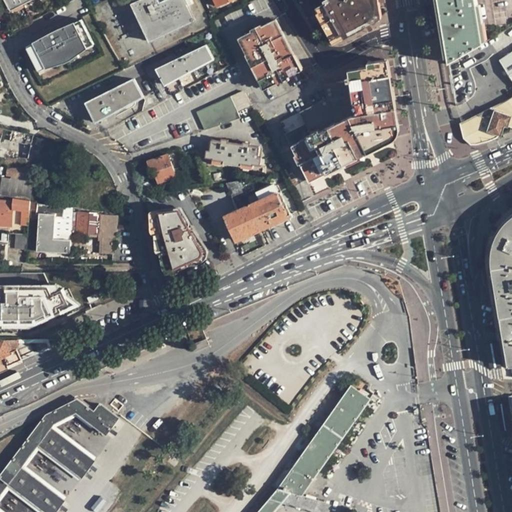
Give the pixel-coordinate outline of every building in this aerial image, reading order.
[(137,13),(160,2),(158,0),(141,0),(133,4),(137,13)] [(185,0),(164,0),(160,2),(137,13),(147,33),(192,13),(185,0)] [(379,18),(376,0),(317,0),(313,2),(336,42),(379,18)] [(438,0),(449,63),(480,45),(472,0),(438,0)] [(70,2),(53,10),(57,16),(73,9),(70,2)] [(195,20),(192,13),(147,33),(150,42),(195,20)] [(48,24),(43,15),(18,26),(24,37),(30,34),(30,33),(48,24)] [(299,71),(273,21),(240,37),(266,88),(299,71)] [(56,32),(33,43),(38,53),(33,56),(36,62),(41,59),(42,62),(63,52),(65,50),(56,32)] [(105,48),(118,73),(124,70),(111,46),(105,48)] [(213,58),(206,46),(158,69),(166,83),(213,58)] [(41,59),(36,62),(41,65),(47,65),(65,56),(63,52),(42,62),(41,59)] [(511,79),(511,52),(500,61),(511,79)] [(378,140),(396,132),(396,127),(385,60),(368,62),(369,67),(359,68),(360,72),(349,73),(350,81),(324,85),(327,99),(300,112),(305,123),(286,133),(309,180),(379,144),(378,140)] [(488,93),(495,106),(508,100),(511,97),(511,79),(488,93)] [(142,96),(134,80),(88,103),(97,120),(142,96)] [(197,113),(204,130),(240,118),(237,111),(249,105),(243,92),(197,113)] [(511,127),(511,97),(508,100),(495,106),(459,124),(461,141),(469,146),(498,140),(500,134),(502,134),(505,125),(511,127)] [(33,135),(0,127),(0,157),(4,158),(27,158),(33,135)] [(393,137),(396,132),(378,140),(379,144),(393,137)] [(207,149),(205,157),(213,158),(212,162),(223,164),(223,163),(241,166),(241,167),(253,168),(253,164),(261,165),(262,157),(259,157),(260,146),(251,145),(251,143),(243,141),(243,144),(229,142),(229,139),(221,138),(220,140),(211,139),(209,150),(207,149)] [(176,176),(168,154),(148,160),(151,170),(154,169),(159,182),(176,176)] [(1,177),(0,187),(0,195),(13,197),(31,200),(32,182),(1,177)] [(242,184),(240,180),(226,183),(229,190),(242,184)] [(251,204),(242,184),(229,190),(238,210),(251,204)] [(260,201),(251,204),(262,228),(288,216),(274,186),(257,194),(260,201)] [(30,202),(31,200),(13,197),(13,201),(0,199),(0,225),(12,226),(13,209),(22,210),(29,211),(30,202)] [(37,202),(30,202),(29,211),(29,213),(39,214),(39,219),(37,250),(70,253),(70,239),(54,238),(55,217),(71,219),(71,231),(95,233),(100,234),(101,214),(71,211),(72,209),(37,203),(37,202)] [(235,240),(262,228),(251,204),(238,210),(224,216),(235,240)] [(152,213),(160,241),(162,252),(166,267),(169,269),(171,269),(200,256),(202,255),(202,253),(202,250),(180,209),(152,213)] [(117,215),(101,214),(100,234),(95,233),(95,237),(115,238),(117,215)] [(70,239),(71,231),(71,219),(55,217),(54,238),(70,239)] [(505,340),(510,366),(511,365),(511,218),(509,221),(503,227),(497,239),(495,243),(494,250),(493,260),(494,272),(496,285),(505,340)] [(27,250),(27,248),(28,234),(16,233),(15,249),(27,250)] [(50,286),(0,285),(0,321),(37,321),(62,310),(61,306),(70,302),(63,288),(60,289),(53,292),(50,286)] [(209,346),(206,338),(192,345),(195,352),(209,346)] [(16,340),(2,340),(0,339),(0,356),(2,355),(17,349),(16,340)] [(504,367),(510,366),(505,340),(500,341),(504,367)] [(274,511),(284,500),(323,511),(326,511),(329,503),(302,495),(319,470),(370,398),(352,385),(293,469),(263,507),(259,511),(274,511)] [(377,403),(370,398),(319,470),(326,474),(377,403)] [(0,476),(0,495),(9,483),(47,511),(57,511),(66,501),(21,467),(40,444),(84,477),(96,462),(51,430),(54,425),(78,412),(107,434),(119,418),(100,404),(94,412),(78,399),(47,414),(0,476)] [(257,503),(263,507),(293,469),(287,465),(274,484),(273,484),(257,503)] [(71,491),(78,481),(69,475),(62,485),(71,491)]
